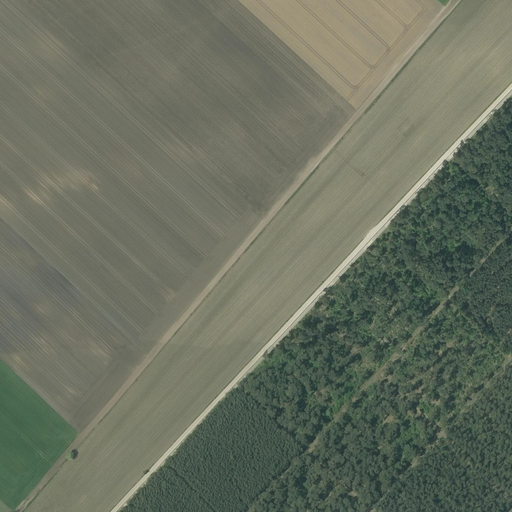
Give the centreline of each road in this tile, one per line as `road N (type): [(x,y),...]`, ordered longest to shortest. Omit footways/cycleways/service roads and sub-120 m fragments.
road 1 (track): [(455,0),(16,511)]
road 2 (track): [(511,86),(114,511)]
